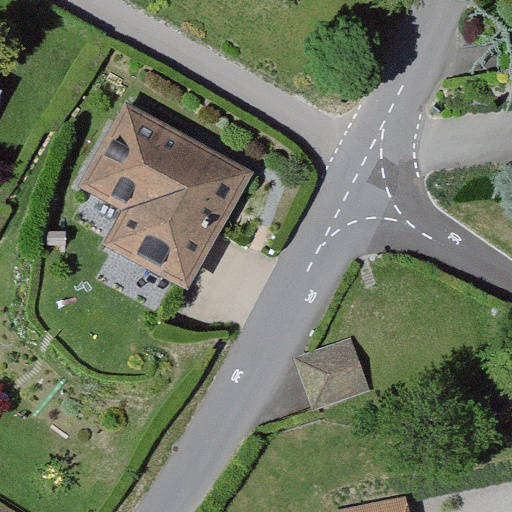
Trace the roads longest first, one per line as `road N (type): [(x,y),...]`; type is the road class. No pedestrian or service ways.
road 1 (residential): [(168,511),(230,428),(349,223)]
road 2 (residential): [(349,223),(460,0)]
road 3 (residential): [(349,223),(511,293)]
